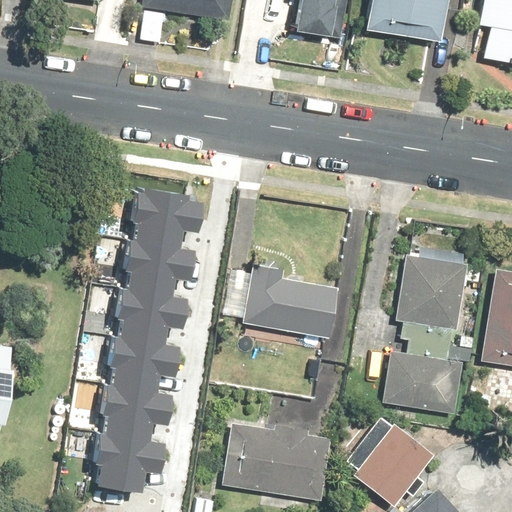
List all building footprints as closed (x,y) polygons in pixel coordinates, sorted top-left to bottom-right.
[(223,19),(225,0),(137,0),(137,6),(223,19)] [(342,0),(290,0),(286,29),(337,37),(342,0)] [(361,0),(357,28),(433,39),(439,0),(361,0)] [(511,62),(511,0),(473,0),(470,23),(482,25),(477,57),(511,62)] [(94,456),(91,475),(132,482),(136,462),(151,465),(156,437),(141,434),(144,416),(161,419),(166,388),(148,385),(152,367),(165,370),(170,342),(153,339),(157,316),(172,318),(176,294),(163,291),(167,269),(183,272),(188,242),(174,239),(177,222),(191,224),(196,194),(182,191),(183,187),(138,179),(137,184),(130,183),(125,214),(131,215),(128,233),(123,232),(117,262),(124,264),(121,281),(116,280),(110,311),(115,312),(112,329),(107,328),(102,359),(107,360),(104,377),(100,376),(95,407),(101,408),(98,427),(93,427),(88,455),(94,456)] [(377,402),(449,413),(457,360),(466,361),(470,336),(458,335),(456,346),(445,344),(447,329),(452,329),(462,263),(458,262),(459,253),(415,246),(414,255),(400,253),(390,319),(398,320),(396,337),(403,338),(401,352),(385,349),(377,402)] [(236,322),(322,337),(331,287),(277,277),(280,260),(248,254),(243,282),(227,279),(221,314),(237,317),(236,322)] [(511,270),(490,267),(475,360),(511,365),(511,270)] [(412,475),(428,453),(388,423),(387,424),(376,416),(341,460),(352,468),(347,475),(388,506),(400,490),(407,496),(419,481),(412,475)] [(216,484),(317,501),(327,438),(304,434),(305,429),(270,423),(269,429),(227,422),(216,484)] [(472,511),(492,493),(482,482),(461,503),(469,511),(472,511)] [(451,511),(426,484),(396,511),(372,511),(370,510),(367,511),(451,511)] [(209,511),(212,500),(192,496),(189,511),(209,511)]
